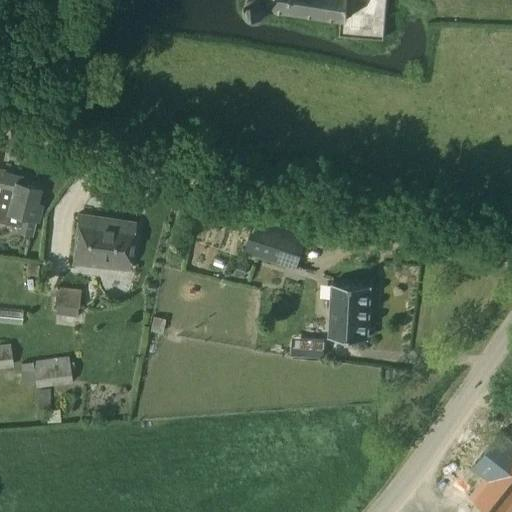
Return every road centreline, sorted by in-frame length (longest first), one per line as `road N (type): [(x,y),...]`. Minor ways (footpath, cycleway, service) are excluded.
road 1 (unclassified): [(0,133),(250,195),(377,248),(511,254)]
road 2 (tertiary): [(384,511),(511,336)]
